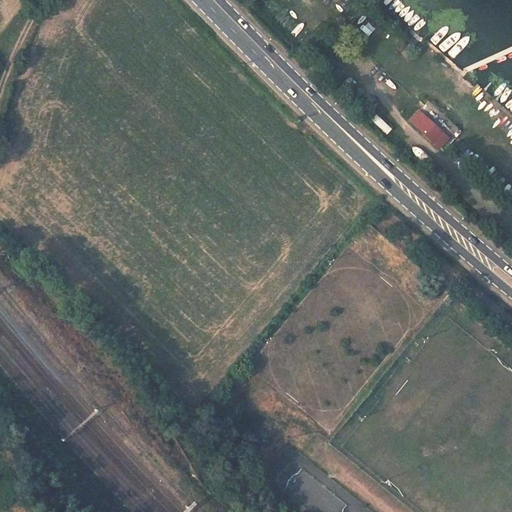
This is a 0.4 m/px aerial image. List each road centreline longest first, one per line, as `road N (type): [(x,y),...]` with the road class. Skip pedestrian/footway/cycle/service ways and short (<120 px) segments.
road 1 (primary): [(207,0),(377,170)]
road 2 (primary): [(377,170),(511,292)]
road 3 (primary): [(511,272),(377,170)]
